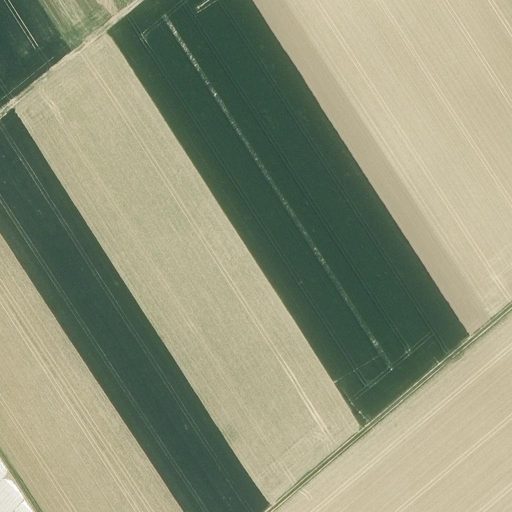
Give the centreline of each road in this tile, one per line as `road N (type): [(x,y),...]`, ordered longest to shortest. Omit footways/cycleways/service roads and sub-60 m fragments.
road 1 (track): [(511,309),(270,511)]
road 2 (track): [(141,0),(0,116)]
